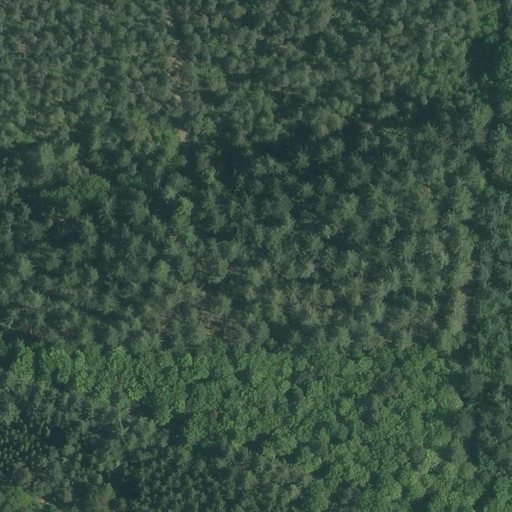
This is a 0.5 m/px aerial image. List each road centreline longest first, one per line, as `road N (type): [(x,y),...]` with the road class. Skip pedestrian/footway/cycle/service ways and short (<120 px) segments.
road 1 (track): [(506,0),(459,363),(425,511)]
road 2 (track): [(511,364),(0,359)]
road 3 (tertiary): [(417,511),(0,368)]
